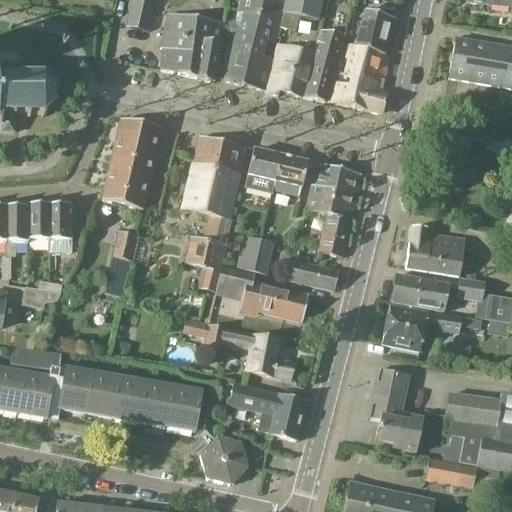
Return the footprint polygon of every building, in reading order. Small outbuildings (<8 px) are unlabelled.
[(131,0),(125,26),(147,31),(153,0),(131,0)] [(239,0),(237,12),(280,22),(281,16),(284,0),(239,0)] [(284,0),(281,16),(297,19),(297,18),(315,22),(320,0),(284,0)] [(511,0),(464,0),(464,3),(511,9),(511,0)] [(101,22),(110,24),(112,13),(104,11),(101,22)] [(224,68),(220,67),(217,81),(221,81),(220,83),(263,94),(270,65),(259,62),(264,42),(275,45),(279,30),(280,22),(237,12),(224,68)] [(363,13),(354,49),(386,57),(395,21),(363,13)] [(213,80),(217,81),(220,67),(216,66),(219,44),(218,44),(221,24),(166,15),(159,51),(162,51),(157,72),(195,78),(195,81),(213,85),(213,80)] [(294,33),(297,19),(281,16),(280,22),(279,30),(289,32),(294,33)] [(325,105),(342,39),(319,33),(301,100),(325,105)] [(511,49),(454,40),(448,80),(511,91),(511,82),(511,49)] [(310,55),(284,49),(277,47),(265,96),(277,99),(278,95),(300,100),(310,55)] [(341,47),(325,105),(379,118),(384,97),(378,96),(388,59),(341,47)] [(13,57),(12,60),(0,60),(0,134),(13,135),(13,119),(14,119),(14,116),(26,116),(26,119),(29,119),(29,116),(40,116),(41,119),(44,118),(43,115),(53,106),(56,107),(56,103),(53,102),(54,91),(57,90),(56,87),(53,88),(43,79),(45,77),(43,74),(41,77),(30,77),(30,74),(27,74),(27,77),(16,77),(19,75),(22,76),(23,73),(19,72),(19,67),(22,66),(21,63),(18,65),(14,61),(15,58),(13,57)] [(120,120),(100,201),(141,211),(160,129),(120,120)] [(198,139),(180,211),(208,217),(202,242),(189,239),(183,265),(205,270),(200,290),(212,293),(230,221),(227,221),(244,150),(198,139)] [(243,189),(270,196),(272,191),(273,184),(279,158),(252,152),(243,189)] [(306,165),(279,158),(273,184),(272,191),(298,198),(306,165)] [(315,165),(305,211),(326,216),(317,253),(341,259),(360,175),(315,165)] [(25,207),(25,210),(27,243),(48,243),(48,207),(45,207),(45,212),(40,212),(40,207),(25,207)] [(48,207),(48,243),(48,256),(69,256),(69,231),(69,207),(55,207),(55,212),(50,212),(50,207),(48,207)] [(27,246),(27,243),(25,210),(12,210),(12,215),(6,215),(7,210),(4,210),(5,246),(5,260),(8,260),(13,259),(13,246),(27,246)] [(429,231),(412,228),(405,270),(459,280),(465,243),(428,237),(429,231)] [(119,300),(133,239),(118,235),(104,297),(119,300)] [(246,269),(254,271),(260,243),(249,240),(246,252),(249,253),(246,269)] [(266,274),(269,258),(272,246),(260,243),(254,271),(266,274)] [(0,259),(0,264),(0,270),(9,270),(8,260),(5,260),(0,259)] [(293,262),(288,282),(333,293),(337,273),(293,262)] [(9,281),(9,270),(0,270),(0,281),(9,281)] [(213,297),(240,304),(238,310),(300,324),(307,297),(218,276),(213,297)] [(447,287),(395,277),(390,304),(441,315),(447,287)] [(454,301),(476,304),(480,305),(481,297),(483,285),(458,281),(454,301)] [(36,292),(47,294),(48,285),(38,284),(36,292)] [(48,285),(47,294),(59,296),(60,287),(48,285)] [(47,294),(36,292),(23,290),(20,308),(41,312),(42,307),(56,304),(59,296),(47,294)] [(476,304),(472,322),(480,323),(481,322),(483,323),(487,298),(481,297),(480,305),(476,304)] [(511,302),(487,298),(483,323),(508,327),(507,332),(511,332),(511,302)] [(481,323),(480,323),(472,322),(427,314),(426,315),(388,308),(380,346),(418,354),(423,332),(457,337),(458,330),(479,333),(481,323)] [(252,336),(252,335),(185,322),(182,335),(204,340),(203,348),(219,351),(220,348),(249,353),(245,373),(290,382),(293,364),(276,361),(279,341),(252,336)] [(0,414),(17,417),(44,422),(44,421),(44,417),(46,418),(56,419),(57,420),(57,418),(58,411),(85,416),(112,420),(139,425),(165,430),(192,435),(193,430),(199,396),(172,391),(145,387),(118,382),(91,377),(63,373),(63,374),(57,373),(59,356),(33,353),(13,350),(11,350),(9,368),(48,374),(47,380),(51,380),(50,382),(47,382),(23,378),(0,373),(0,414)] [(367,419),(378,422),(375,444),(392,447),(391,453),(414,457),(422,421),(399,416),(408,377),(377,370),(367,419)] [(269,436),(296,442),(305,402),(276,396),(233,386),(228,408),(261,415),(257,432),(269,434),(269,436)] [(217,411),(220,390),(209,388),(205,409),(217,411)] [(445,422),(443,437),(450,438),(448,449),(460,451),(460,452),(457,465),(475,469),(499,473),(511,475),(511,394),(501,392),(499,404),(448,396),(444,422),(445,422)] [(205,478),(229,483),(246,466),(240,442),(216,436),(198,454),(205,478)] [(430,461),(426,481),(471,490),(472,490),(469,502),(493,506),(499,473),(475,469),(475,470),(457,467),(441,464),(430,461)] [(433,511),(435,503),(350,484),(343,511),(433,511)] [(0,511),(12,511),(15,496),(0,493),(0,511)] [(35,511),(38,501),(15,496),(12,511),(35,511)]
